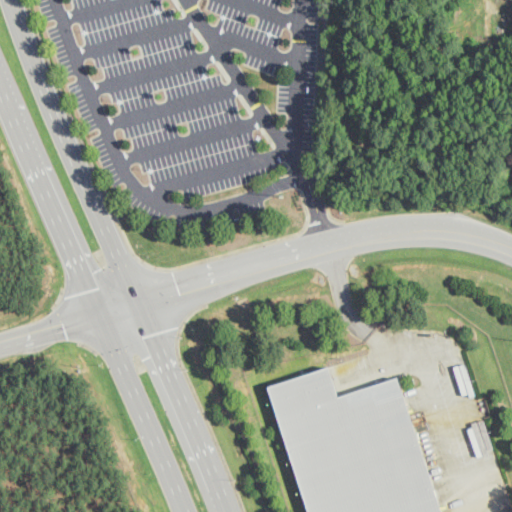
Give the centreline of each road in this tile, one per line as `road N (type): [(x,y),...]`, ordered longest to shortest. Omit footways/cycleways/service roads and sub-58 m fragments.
road 1 (tertiary): [(511,247),(415,228),(329,243),(0,342)]
road 2 (primary): [(139,303),(17,0)]
road 3 (primary): [(0,70),(99,314)]
road 4 (primary): [(228,511),(139,303)]
road 5 (primary): [(99,314),(185,511)]
